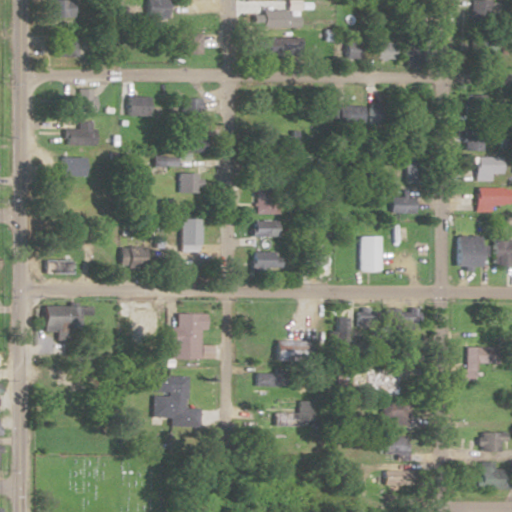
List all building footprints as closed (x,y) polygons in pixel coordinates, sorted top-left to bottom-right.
[(70,0),(43,0),(44,17),(70,17),(70,0)] [(142,0),(142,18),(164,18),(163,0),(142,0)] [(476,13),(484,13),(484,3),(476,3),(476,13)] [(294,28),(294,16),(275,16),(275,28),(294,28)] [(403,58),(421,47),(410,28),(399,34),(404,43),(396,47),(403,58)] [(341,58),(359,58),(359,32),(341,32),(341,58)] [(47,57),(74,57),(74,39),(67,39),(67,33),(47,33),(47,57)] [(197,33),(167,33),(166,53),(197,53),(197,33)] [(492,60),(492,35),(473,35),(473,60),(492,60)] [(263,52),(294,52),(294,36),(263,36),(263,52)] [(390,58),(390,42),(371,42),(371,58),(390,58)] [(62,96),(62,111),(91,111),(91,88),(74,88),(74,96),(62,96)] [(462,110),(481,110),(481,94),(462,94),(462,110)] [(144,96),(123,96),(123,115),(144,115),(144,96)] [(196,98),(176,98),(176,118),(196,118),(196,98)] [(360,123),(360,104),(333,104),(333,123),(360,123)] [(417,122),(416,106),(400,107),(401,123),(417,122)] [(75,143),(90,143),(90,121),(75,121),(75,143)] [(478,150),(478,129),(460,129),(460,150),(478,150)] [(272,134),(272,155),(294,155),(294,134),(272,134)] [(201,138),(173,138),(173,151),(201,151),(201,138)] [(172,166),(172,156),(149,156),(149,166),(172,166)] [(57,175),(80,175),(80,157),(57,157),(57,175)] [(497,157),(472,157),(472,181),(487,181),(487,174),(497,174),(497,157)] [(174,192),(196,192),(196,172),(174,172),(174,192)] [(275,213),(275,184),(253,184),(253,213),(275,213)] [(60,206),(90,206),(90,185),(60,185),(60,206)] [(487,212),(487,204),(505,204),(505,187),(472,187),(472,212),(487,212)] [(386,212),(409,212),(409,190),(399,190),(399,196),(386,196),(386,212)] [(196,218),(177,218),(177,261),(196,261),(196,218)] [(272,219),(248,219),(248,236),(272,236),(272,219)] [(355,236),(355,271),(376,271),(376,236),(355,236)] [(476,265),(476,236),(452,236),(452,265),(476,265)] [(511,265),(511,244),(503,244),(503,236),(489,236),(489,265),(511,265)] [(321,269),(321,244),(304,244),(304,269),(321,269)] [(115,246),(114,265),(142,266),(143,246),(115,246)] [(275,269),(275,250),(248,250),(248,269),(275,269)] [(39,306),(39,327),(66,327),(66,306),(39,306)] [(415,333),(415,310),(380,310),(380,333),(415,333)] [(375,312),(353,312),(353,337),(375,337),(375,312)] [(163,326),(165,360),(200,358),(198,313),(171,313),(172,326),(163,326)] [(343,321),(335,321),(335,335),(343,335),(343,321)] [(273,342),(273,362),(303,362),(303,342),(273,342)] [(471,369),(471,363),(492,363),(492,346),(462,346),(462,369),(471,369)] [(251,386),(285,386),(285,373),(251,373),(251,386)] [(374,388),(374,396),(390,396),(390,373),(352,373),(352,388),(374,388)] [(181,422),(182,376),(149,375),(148,421),(181,422)] [(405,401),(377,401),(376,417),(390,417),(390,425),(405,425),(405,401)] [(502,432),(473,432),(473,451),(497,451),(497,442),(502,442),(502,432)] [(402,457),(402,435),(378,435),(378,457),(402,457)] [(489,468),(489,462),(473,462),(473,488),(507,488),(507,468),(489,468)]
